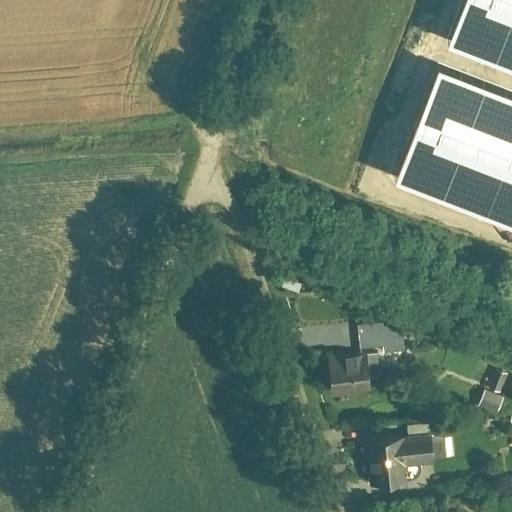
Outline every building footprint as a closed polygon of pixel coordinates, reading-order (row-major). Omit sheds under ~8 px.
[(511,0),(463,0),(448,40),(511,64),(511,0)] [(396,176),(511,221),(511,92),(439,64),(396,176)] [(395,326),(335,327),(335,348),(395,347),(395,326)] [(328,361),(329,397),(376,396),(375,360),(328,361)] [(482,386),(478,404),(498,409),(502,391),(482,386)] [(357,442),(360,490),(396,488),(394,458),(437,455),(436,437),(357,442)]
